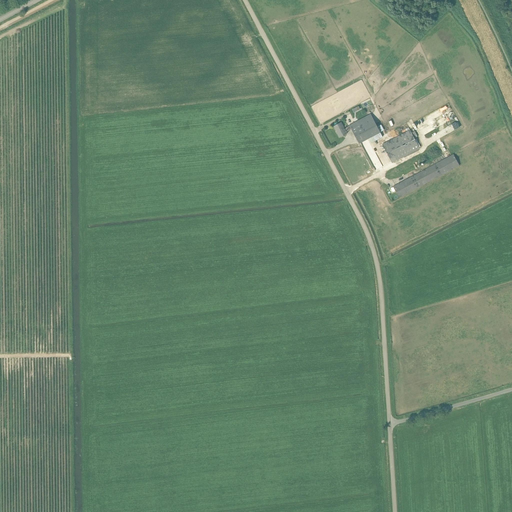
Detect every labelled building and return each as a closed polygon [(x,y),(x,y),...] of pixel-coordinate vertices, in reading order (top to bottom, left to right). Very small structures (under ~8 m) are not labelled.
[(454,112),(440,118),(442,123),(456,118),(454,112)] [(370,113),(357,120),(362,129),(354,134),(359,144),(360,143),(375,171),(383,167),(368,138),(380,132),(370,113)] [(362,129),(357,120),(349,125),(351,129),(352,129),(354,134),(362,129)] [(448,126),(451,132),(459,128),(456,122),(448,126)] [(351,129),(349,125),(344,128),(341,123),(334,126),(340,137),(347,133),(346,132),(351,129)] [(392,163),(420,148),(410,130),(382,144),(392,163)] [(399,198),(459,166),(453,154),(393,186),(399,198)]
